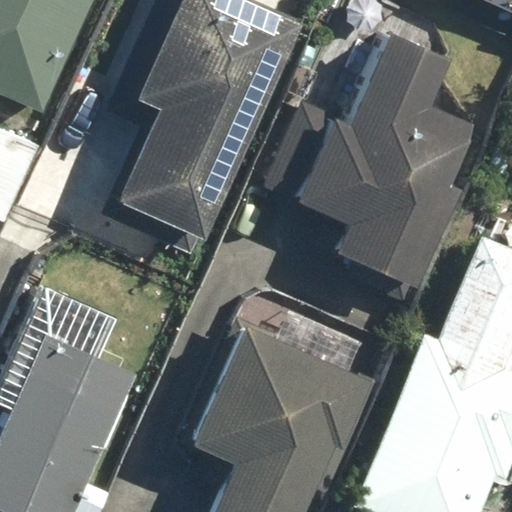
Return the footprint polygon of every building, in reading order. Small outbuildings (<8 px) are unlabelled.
[(78,0),(0,0),(0,108),(29,120),(78,0)] [(140,0),(90,113),(101,118),(85,155),(107,165),(89,205),(184,248),(288,20),(244,0),(140,0)] [(339,99),(295,79),(262,164),(285,173),(281,183),(333,203),(319,239),(411,276),(455,167),(443,162),(466,106),(422,89),(440,42),(372,15),(339,99)] [(0,202),(24,140),(0,130),(0,202)] [(511,370),(511,256),(466,237),(415,352),(399,345),(326,511),(329,511),(461,511),(474,482),(484,486),(494,462),(511,469),(511,381),(508,380),(511,370)] [(258,344),(214,324),(158,448),(206,470),(186,511),(278,511),(287,495),(312,507),(364,391),(332,377),(344,350),(271,316),(258,344)] [(0,384),(0,511),(54,511),(114,383),(20,340),(0,384)]
